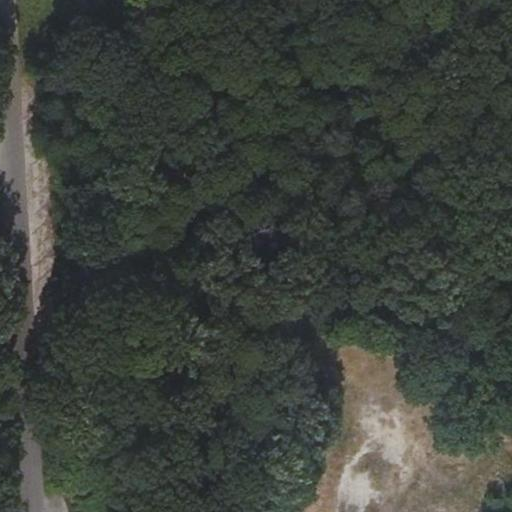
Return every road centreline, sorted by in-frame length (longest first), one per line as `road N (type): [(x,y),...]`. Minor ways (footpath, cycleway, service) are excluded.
road 1 (unclassified): [(32,511),(3,0)]
road 2 (track): [(233,0),(511,276)]
